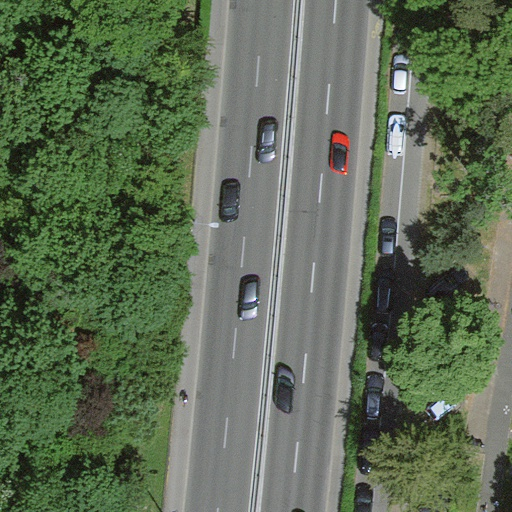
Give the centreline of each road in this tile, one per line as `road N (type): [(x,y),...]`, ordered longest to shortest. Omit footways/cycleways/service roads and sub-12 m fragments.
road 1 (primary): [(264,0),(217,511)]
road 2 (primary): [(301,511),(345,0)]
